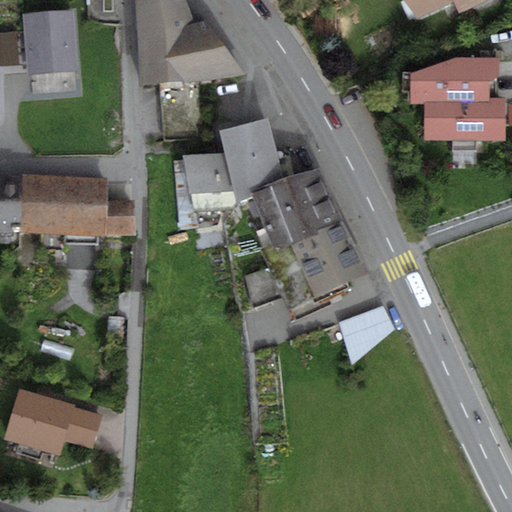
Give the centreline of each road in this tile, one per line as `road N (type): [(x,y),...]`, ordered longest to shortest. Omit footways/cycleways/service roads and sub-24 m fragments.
road 1 (primary): [(247,0),(353,168),(511,509)]
road 2 (residential): [(122,511),(135,169)]
road 3 (residential): [(135,169),(127,0)]
road 4 (residential): [(0,168),(135,169)]
